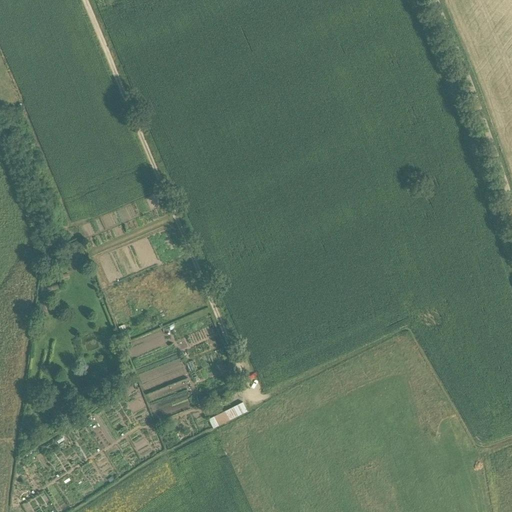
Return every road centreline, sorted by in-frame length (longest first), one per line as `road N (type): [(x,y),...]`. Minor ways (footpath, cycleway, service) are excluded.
road 1 (track): [(84,0),(255,399)]
road 2 (unclassified): [(511,203),(437,0)]
